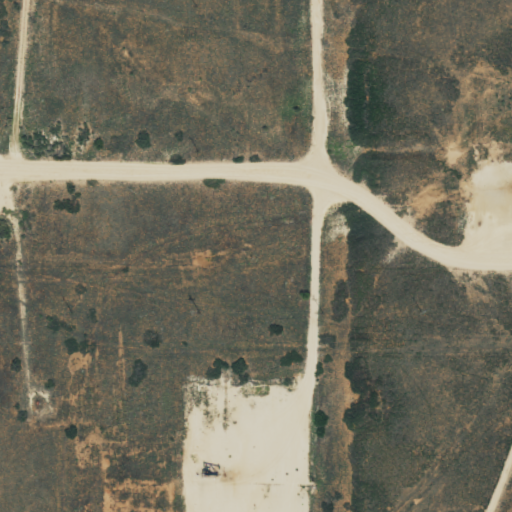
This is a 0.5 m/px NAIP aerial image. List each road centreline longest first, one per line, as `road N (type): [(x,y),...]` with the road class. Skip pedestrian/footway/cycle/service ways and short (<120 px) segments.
road 1 (residential): [(0,137),(315,149),(472,230),(511,228)]
road 2 (residential): [(426,207),(345,305),(248,511)]
road 3 (residential): [(36,139),(37,0)]
